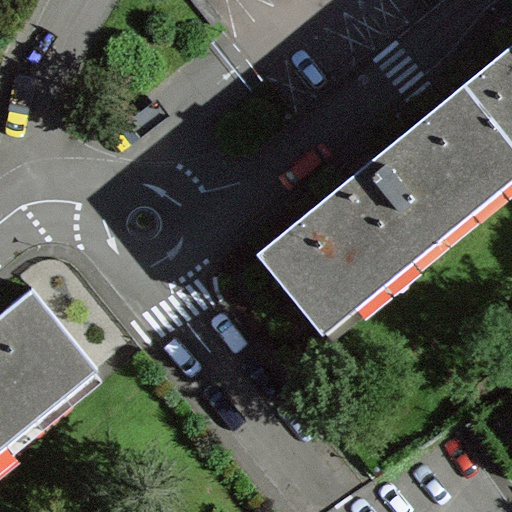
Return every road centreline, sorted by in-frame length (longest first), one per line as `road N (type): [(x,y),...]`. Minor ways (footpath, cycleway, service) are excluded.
road 1 (residential): [(187,209),(460,0)]
road 2 (unknown): [(30,206),(14,121),(30,29),(52,0)]
road 3 (residential): [(104,204),(110,246),(150,263),(177,249),(187,209)]
